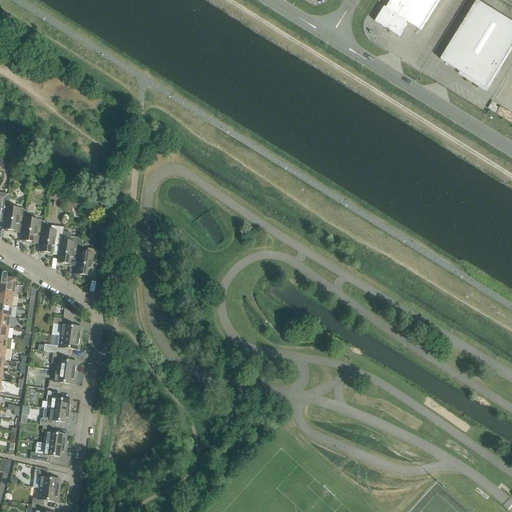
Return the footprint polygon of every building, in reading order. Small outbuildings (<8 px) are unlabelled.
[(394,33),(400,37),(408,22),(421,30),(439,0),(391,0),(387,8),(385,7),(376,22),(385,28),(393,34),(394,33)] [(511,21),(478,1),(441,60),(461,73),(460,74),(471,81),(472,79),(477,82),(476,84),(486,91),(511,49),(511,21)] [(0,221),(5,222),(7,207),(9,194),(0,193),(0,221)] [(16,233),(23,233),(23,234),(25,218),(27,210),(7,207),(5,222),(4,229),(5,230),(5,231),(8,231),(9,230),(16,231),(16,233)] [(43,230),(45,221),(25,218),(23,234),(23,233),(22,241),(23,241),(23,242),(27,242),(27,241),(34,242),(34,244),(41,245),(43,230)] [(46,254),(59,256),(61,241),(63,232),(63,228),(51,226),(51,231),(43,230),(41,245),(40,252),(41,252),(41,253),(45,254),(45,252),(46,253),(46,254)] [(81,239),(70,237),(71,233),(63,232),(61,241),(59,256),(58,263),(59,263),(59,264),(63,265),(63,264),(64,264),(64,265),(77,267),(79,252),(81,239)] [(88,277),(95,278),(99,250),(87,248),(87,253),(79,252),(77,267),(76,274),(77,274),(77,275),(81,276),(81,275),(89,276),(88,277)] [(0,294),(13,296),(16,279),(7,278),(7,276),(7,275),(7,274),(6,274),(6,273),(5,273),(4,273),(3,273),(2,274),(2,275),(0,283),(0,282),(0,294)] [(0,294),(0,305),(12,307),(13,296),(0,294)] [(0,305),(0,316),(10,317),(12,307),(0,305)] [(54,318),(53,324),(61,325),(60,336),(80,339),(82,328),(72,327),(74,315),(65,309),(63,319),(54,318)] [(0,316),(0,326),(9,328),(10,317),(0,316)] [(0,326),(0,337),(7,339),(9,328),(0,326)] [(44,345),(43,352),(53,353),(65,355),(70,355),(71,349),(79,350),(80,339),(60,336),(58,347),(50,345),(44,345)] [(12,340),(7,339),(0,337),(0,348),(10,350),(12,340)] [(0,348),(0,359),(4,360),(10,361),(12,350),(10,350),(0,348)] [(56,364),(55,371),(76,374),(77,362),(64,361),(65,355),(53,353),(51,364),(56,364)] [(74,385),(76,374),(55,371),(54,377),(50,376),(48,387),(60,389),(61,383),(74,385)] [(50,403),(49,409),(70,412),(72,401),(59,399),(60,393),(47,391),(46,402),(50,403)] [(40,419),(39,425),(43,426),(55,427),(54,427),(55,425),(57,426),(59,424),(59,422),(69,423),(70,412),(49,409),(45,409),(44,419),(40,419)] [(46,433),(45,444),(65,447),(67,435),(54,434),(55,427),(43,426),(42,432),(46,433)] [(64,458),(65,447),(45,444),(44,449),(43,454),(31,453),(30,460),(49,464),(51,456),(64,458)] [(47,478),(48,473),(34,471),(33,477),(34,477),(40,478),(38,488),(59,491),(61,480),(47,478)] [(58,503),(59,491),(38,488),(37,499),(32,498),(32,505),(44,507),(45,501),(58,503)]
